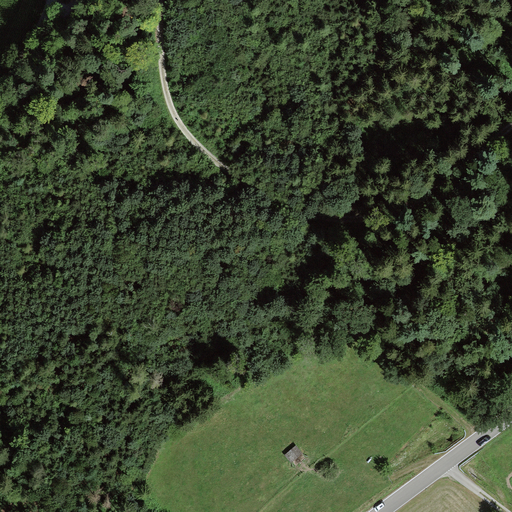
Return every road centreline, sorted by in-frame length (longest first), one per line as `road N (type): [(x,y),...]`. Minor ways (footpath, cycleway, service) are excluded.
road 1 (track): [(511,125),(415,201),(359,218),(311,212),(266,196),(214,163),(181,129),(166,96),(157,0)]
road 2 (tertiary): [(379,511),(511,413)]
